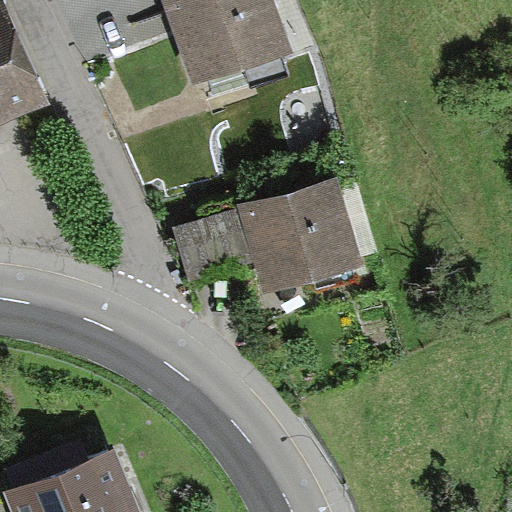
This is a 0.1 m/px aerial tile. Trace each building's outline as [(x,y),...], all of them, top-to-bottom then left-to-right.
[(0,0),(0,105),(54,81),(17,0),(0,0)] [(170,0),(195,70),(242,54),(250,76),(291,62),(283,38),(295,34),(283,0),(170,0)] [(148,100),(133,60),(105,71),(121,111),(148,100)] [(355,250),(366,247),(338,160),(238,192),(240,199),(174,220),(191,273),(255,252),(264,281),(311,266),(315,280),(360,266),(355,250)] [(148,510),(118,434),(97,442),(91,427),(34,450),(41,466),(6,479),(19,511),(143,511),(148,510)]
